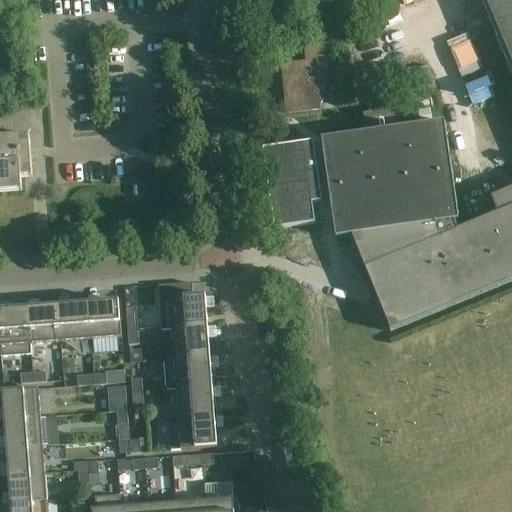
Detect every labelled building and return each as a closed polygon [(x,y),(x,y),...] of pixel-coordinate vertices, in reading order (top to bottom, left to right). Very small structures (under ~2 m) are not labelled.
[(511,0),(490,0),(491,0),(482,4),(483,9),(511,77),(511,189),(490,199),(497,214),(457,231),(454,223),(458,222),(444,123),(400,130),(397,110),(363,115),(365,135),(321,141),(336,240),(350,238),(390,334),(511,283),(511,0)] [(315,62),(334,60),(333,43),(303,46),(305,62),(280,65),(285,114),(320,111),(315,62)] [(19,179),(31,178),(28,137),(0,138),(0,194),(20,193),(19,179)] [(276,233),(316,227),(313,208),(323,207),(314,146),(265,153),(276,233)] [(135,173),(134,163),(126,164),(127,173),(135,173)] [(188,289),(158,292),(160,332),(207,328),(205,297),(189,298),(188,289)] [(118,303),(87,305),(90,342),(121,339),(118,303)] [(87,305),(58,308),(60,344),(90,342),(87,305)] [(30,343),(30,346),(60,344),(58,308),(28,310),(30,343)] [(136,309),(125,310),(127,334),(138,334),(136,309)] [(9,312),(0,312),(0,353),(0,359),(31,356),(30,343),(28,310),(9,311),(9,312)] [(207,328),(171,331),(174,361),(210,358),(207,328)] [(139,346),(138,334),(127,334),(128,347),(139,346)] [(124,366),(144,364),(143,353),(123,355),(124,366)] [(160,355),(148,355),(149,379),(161,379),(160,355)] [(164,362),(166,392),(212,388),(210,358),(174,361),(164,362)] [(45,374),(33,375),(33,385),(46,384),(45,374)] [(33,385),(33,375),(20,376),(21,386),(33,385)] [(106,376),(93,377),(94,387),(106,386),(106,376)] [(94,387),(93,377),(77,378),(77,388),(94,387)] [(141,381),(131,382),(132,394),(142,393),(141,381)] [(176,391),(178,421),(214,418),(212,388),(176,391)] [(109,415),(127,413),(125,389),(107,390),(109,415)] [(2,394),(4,423),(40,420),(38,391),(2,394)] [(132,394),(133,411),(144,410),(142,393),(132,394)] [(127,413),(117,414),(117,427),(128,426),(127,413)] [(164,415),(151,416),(152,440),(165,439),(164,415)] [(168,422),(171,452),(217,449),(214,418),(168,422)] [(40,420),(4,423),(6,451),(43,448),(59,447),(57,419),(40,420)] [(129,441),(118,442),(120,455),(130,454),(129,443),(129,441)] [(139,442),(129,443),(130,454),(130,456),(140,455),(139,442)] [(43,448),(6,451),(9,479),(45,476),(43,448)] [(213,456),(200,457),(201,467),(214,466),(213,456)] [(200,457),(188,458),(189,468),(201,467),(200,457)] [(144,461),(145,472),(158,471),(157,460),(144,461)] [(144,461),(132,462),(133,472),(145,472),(144,461)] [(98,463),(87,464),(88,473),(88,477),(99,476),(98,463)] [(88,473),(78,474),(79,486),(89,486),(88,477),(88,473)] [(45,476),(9,479),(11,507),(47,504),(45,476)] [(206,502),(204,503),(204,511),(238,511),(238,504),(236,504),(236,505),(233,505),(231,484),(204,486),(206,502)] [(204,511),(204,503),(176,505),(176,511),(204,511)]
